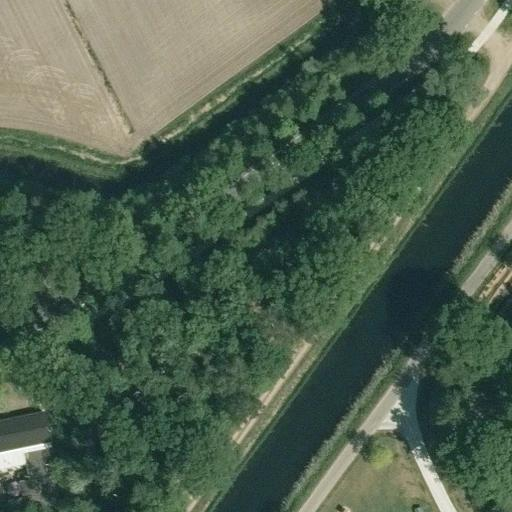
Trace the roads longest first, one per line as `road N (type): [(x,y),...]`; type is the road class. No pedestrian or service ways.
road 1 (secondary): [(0,341),(165,245),(340,118),(440,38),(473,0)]
road 2 (track): [(181,511),(511,52)]
road 3 (unclassified): [(304,511),(511,230)]
